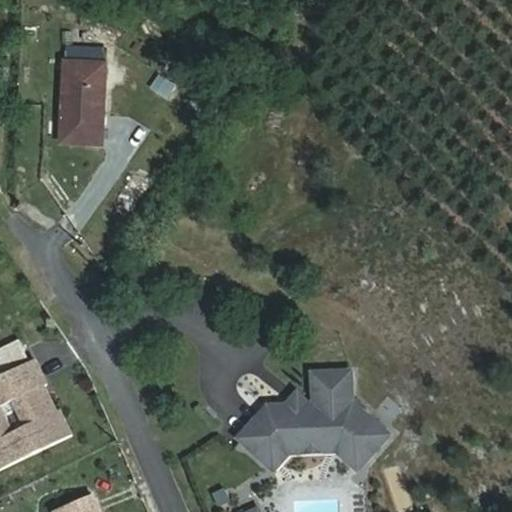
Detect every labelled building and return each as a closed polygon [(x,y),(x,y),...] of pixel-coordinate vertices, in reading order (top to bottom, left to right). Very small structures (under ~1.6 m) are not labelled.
[(67,64),(63,144),(103,145),(107,66),(67,64)] [(0,360),(6,374),(33,361),(22,338),(0,348),(0,360)] [(0,450),(9,468),(71,438),(56,408),(39,416),(31,399),(52,389),(38,358),(33,361),(6,374),(0,376),(0,450)] [(240,439),(267,464),(276,454),(276,445),(281,438),(300,438),(305,443),(321,443),(326,438),(345,438),(354,447),(354,455),(364,465),(389,439),(366,417),(366,413),(359,406),(356,406),(354,405),(354,375),(317,375),(317,406),(310,406),(304,413),(300,413),(293,406),(272,406),(240,439)] [(99,511),(94,500),(65,511),(99,511)]
